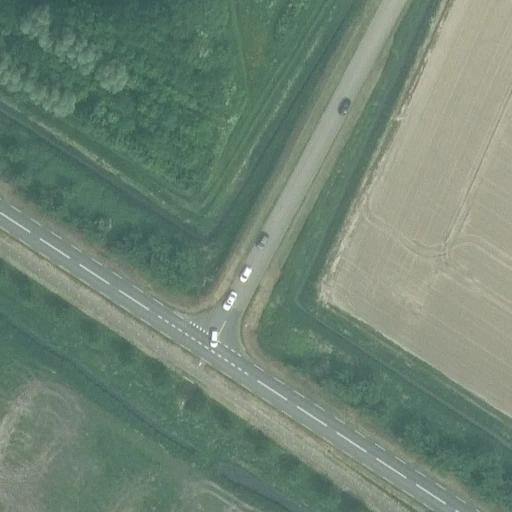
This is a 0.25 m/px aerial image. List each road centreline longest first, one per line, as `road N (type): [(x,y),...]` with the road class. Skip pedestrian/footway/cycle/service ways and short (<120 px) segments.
road 1 (unclassified): [(208,350),(399,0)]
road 2 (secondary): [(451,511),(208,350)]
road 3 (secondary): [(208,350),(0,213)]
